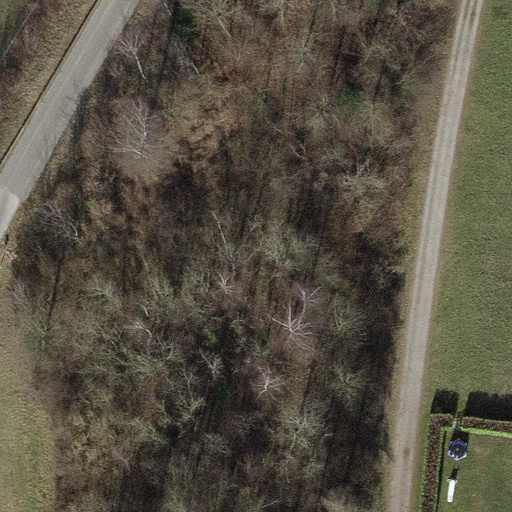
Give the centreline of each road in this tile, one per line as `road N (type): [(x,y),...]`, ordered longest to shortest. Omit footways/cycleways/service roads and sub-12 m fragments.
road 1 (track): [(476,0),(437,208),(396,511)]
road 2 (track): [(0,215),(126,0)]
